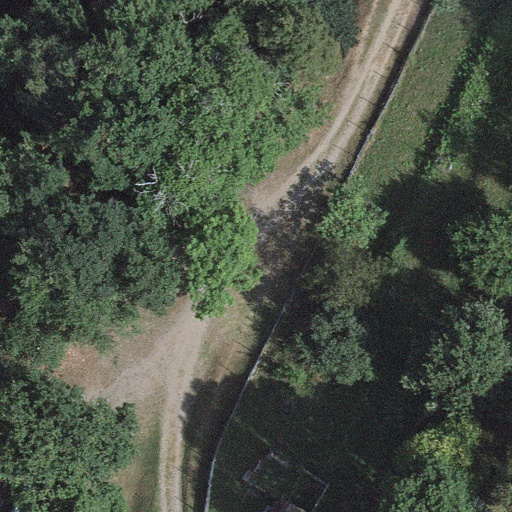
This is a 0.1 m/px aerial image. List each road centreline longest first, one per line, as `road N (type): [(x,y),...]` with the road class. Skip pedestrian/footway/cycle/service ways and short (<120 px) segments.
road 1 (track): [(0,478),(183,346),(258,225),(318,168),(399,0)]
road 2 (track): [(183,346),(169,511)]
